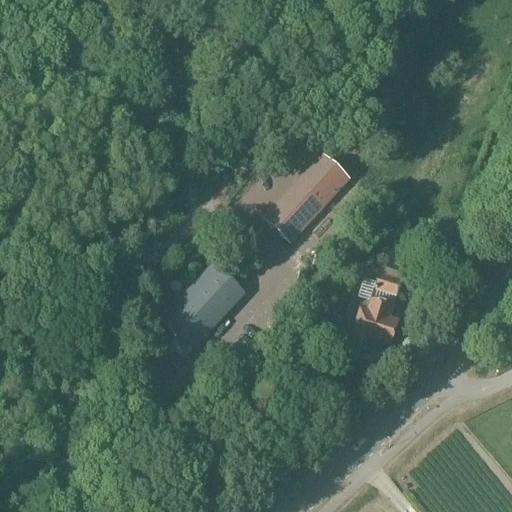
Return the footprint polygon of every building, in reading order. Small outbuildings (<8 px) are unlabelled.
[(194,56),(164,58),(165,79),(195,77),(194,56)] [(288,245),(321,210),(347,182),(322,159),(263,222),(288,245)] [(211,268),(160,324),(189,351),(190,350),(188,349),(239,293),(211,268)] [(372,292),(395,299),(400,283),(377,276),(372,292)] [(392,310),(369,303),(365,315),(359,314),(349,348),(365,353),(368,343),(389,349),(396,325),(388,322),(392,310)] [(151,327),(135,345),(153,361),(169,343),(151,327)]
